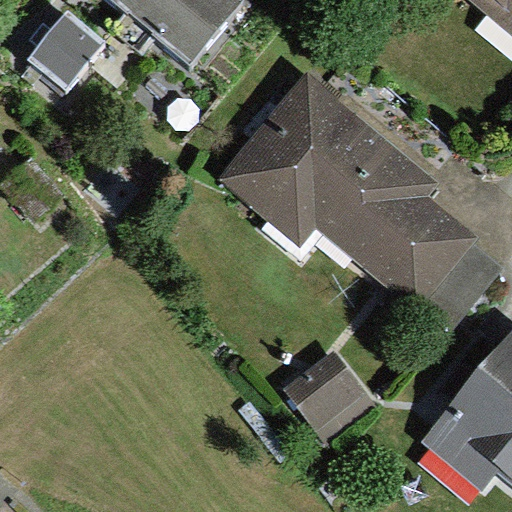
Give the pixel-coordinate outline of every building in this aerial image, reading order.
[(104,0),(193,71),(244,7),(235,0),(104,0)] [(511,0),(470,0),(511,31),(511,0)] [(434,185),(299,79),(213,187),(306,261),(322,239),(418,315),(480,237),(426,195),(434,185)] [(0,186),(0,190),(28,226),(60,200),(29,162),(0,186)] [(511,335),(425,445),(489,495),(499,482),(511,492),(511,335)] [(332,349),(283,386),(326,443),(375,406),(332,349)]
